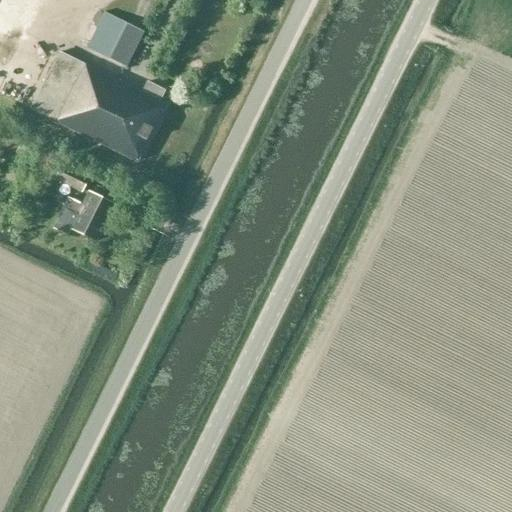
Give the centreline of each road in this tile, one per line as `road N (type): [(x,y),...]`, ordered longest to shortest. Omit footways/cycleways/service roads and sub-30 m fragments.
road 1 (tertiary): [(174,511),(427,0)]
road 2 (unclassified): [(56,511),(306,0)]
